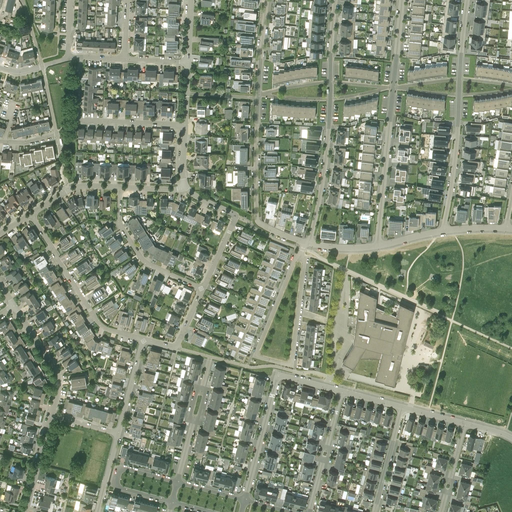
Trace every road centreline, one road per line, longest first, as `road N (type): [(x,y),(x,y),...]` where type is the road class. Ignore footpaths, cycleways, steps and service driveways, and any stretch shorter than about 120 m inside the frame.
road 1 (residential): [(304,243),(256,219),(266,0)]
road 2 (residential): [(302,249),(256,354),(290,364),(304,258)]
road 3 (residential): [(401,0),(377,246)]
road 4 (residential): [(309,244),(324,166),(334,0)]
road 5 (residential): [(443,232),(467,0)]
road 6 (residential): [(143,340),(100,325),(30,214)]
road 7 (residential): [(203,289),(140,256),(120,226),(120,187)]
road 8 (residential): [(171,501),(117,486),(119,470),(176,482)]
road 9 (residential): [(244,499),(279,376)]
road 10 (residential): [(309,511),(339,390)]
road 11 (residential): [(51,415),(58,378),(14,306)]
